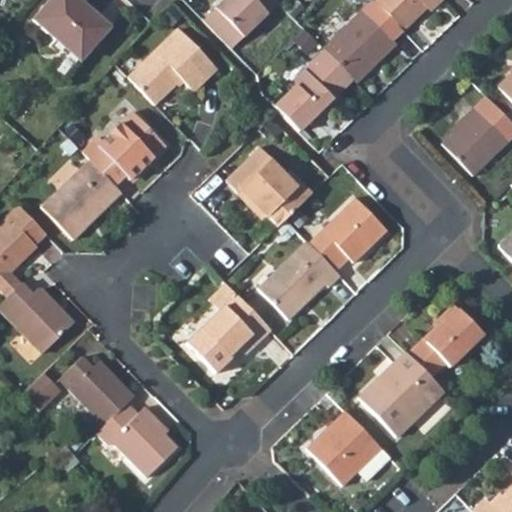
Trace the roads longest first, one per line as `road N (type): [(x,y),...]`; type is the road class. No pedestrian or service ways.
road 1 (residential): [(441,233),(367,138),(504,0)]
road 2 (residential): [(230,449),(441,233)]
road 3 (residential): [(172,228),(118,269),(103,307),(130,351),(230,449)]
road 4 (residential): [(402,511),(511,407)]
